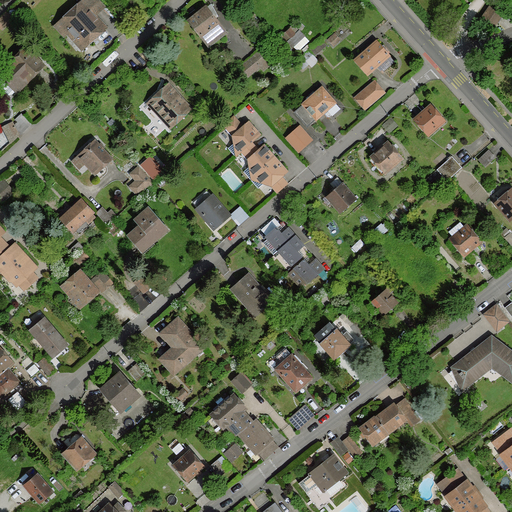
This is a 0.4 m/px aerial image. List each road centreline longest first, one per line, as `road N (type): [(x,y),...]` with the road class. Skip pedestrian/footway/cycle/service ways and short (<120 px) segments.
road 1 (residential): [(442,61),(65,389)]
road 2 (residential): [(215,511),(511,280)]
road 3 (residential): [(0,168),(183,0)]
